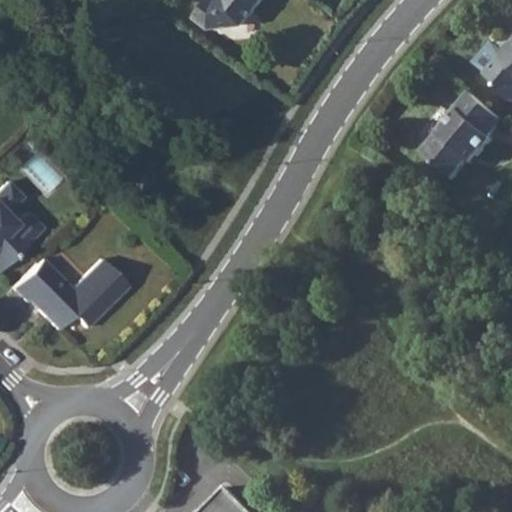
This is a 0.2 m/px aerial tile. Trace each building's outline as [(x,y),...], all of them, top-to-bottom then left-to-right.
[(208,0),(196,15),(211,27),(245,23),(263,0),(208,0)] [(503,58),(487,76),(499,87),(499,92),(511,102),(511,44),(504,51),(503,58)] [(504,120),(471,92),(443,125),(445,127),(423,152),(453,179),(476,153),(478,156),(493,139),(490,136),(504,120)] [(6,181),(0,187),(0,268),(41,227),(26,211),(15,223),(5,212),(21,196),(6,181)] [(44,256),(58,267),(67,255),(54,244),(44,256)] [(70,288),(40,259),(11,287),(26,301),(31,296),(41,306),(38,309),(57,328),(71,314),(85,327),(126,285),(99,258),(70,288)] [(253,511),(224,484),(197,511),(253,511)]
